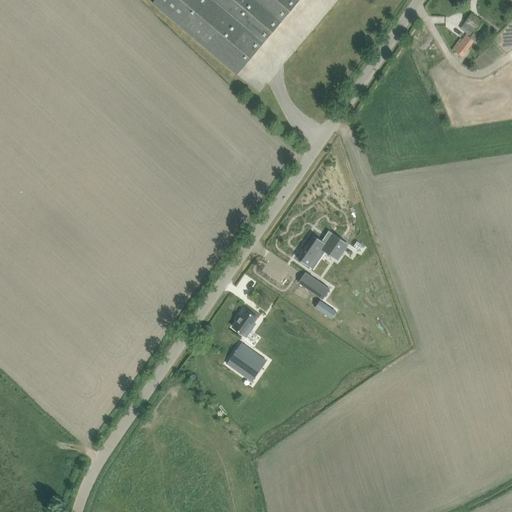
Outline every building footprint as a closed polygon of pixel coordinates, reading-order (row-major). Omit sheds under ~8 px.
[(155,0),(153,3),(237,74),(264,43),(300,0),(155,0)] [(454,50),(463,57),(476,41),(470,37),(475,30),(477,31),(483,22),(471,14),(465,22),(465,23),(461,29),(468,34),(467,35),(467,34),(454,50)] [(314,236),(298,259),(309,266),(321,249),(325,252),(333,257),(337,252),(341,255),(349,244),(333,233),(326,244),(322,241),(314,236)] [(305,272),(299,282),(323,299),(330,289),(305,272)] [(329,316),(333,309),(320,300),(315,307),(329,316)] [(233,326),(233,327),(246,336),(256,323),(255,322),(257,318),(244,309),(239,316),(241,317),(234,327),(233,326)] [(267,361),(250,349),(241,342),(226,363),(252,382),(267,361)]
